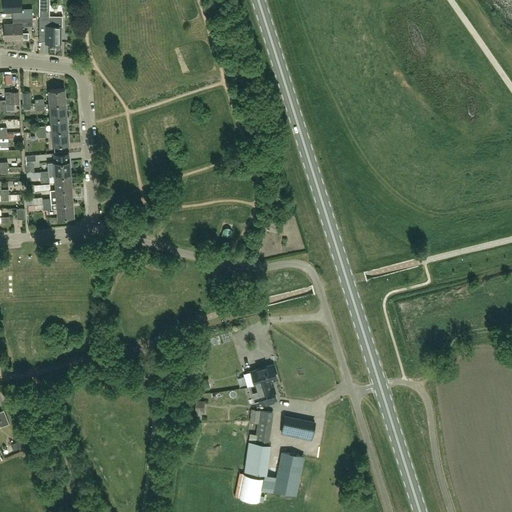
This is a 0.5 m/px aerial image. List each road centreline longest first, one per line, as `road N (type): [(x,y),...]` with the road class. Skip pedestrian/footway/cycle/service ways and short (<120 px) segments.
road 1 (primary): [(380,385),(253,0)]
road 2 (unclassified): [(352,394),(307,268),(224,264),(93,231)]
road 3 (unclassified): [(450,511),(425,397),(405,382),(380,385)]
road 4 (residential): [(93,231),(80,75)]
road 5 (primary): [(419,511),(380,385)]
road 6 (unclassified): [(389,511),(352,394)]
